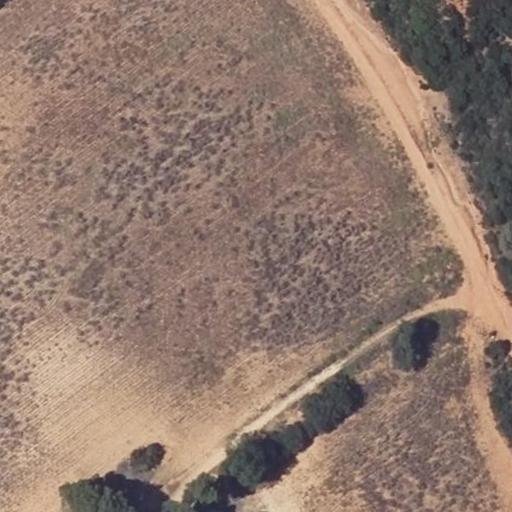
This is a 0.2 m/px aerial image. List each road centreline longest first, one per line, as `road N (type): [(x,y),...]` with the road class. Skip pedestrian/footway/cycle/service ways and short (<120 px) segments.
road 1 (track): [(178,511),(363,334),(489,293)]
road 2 (track): [(323,0),(435,170),(489,293)]
